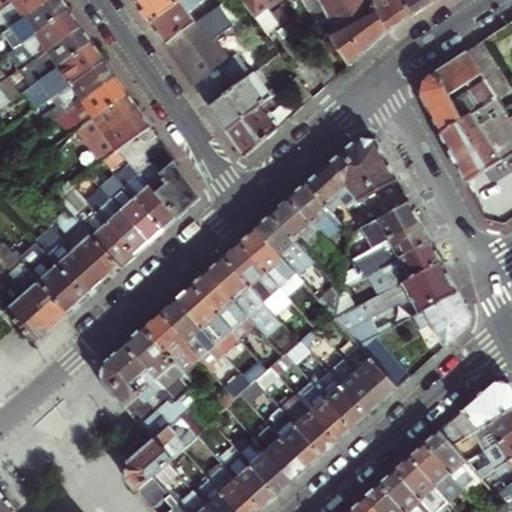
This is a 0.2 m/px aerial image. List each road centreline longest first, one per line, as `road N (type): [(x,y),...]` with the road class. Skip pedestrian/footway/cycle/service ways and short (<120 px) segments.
road 1 (residential): [(0,422),(239,203)]
road 2 (residential): [(508,332),(307,511)]
road 3 (residential): [(239,203),(97,0)]
road 4 (residential): [(374,81),(484,268)]
road 5 (residential): [(239,203),(374,81)]
road 6 (residential): [(496,0),(374,81)]
